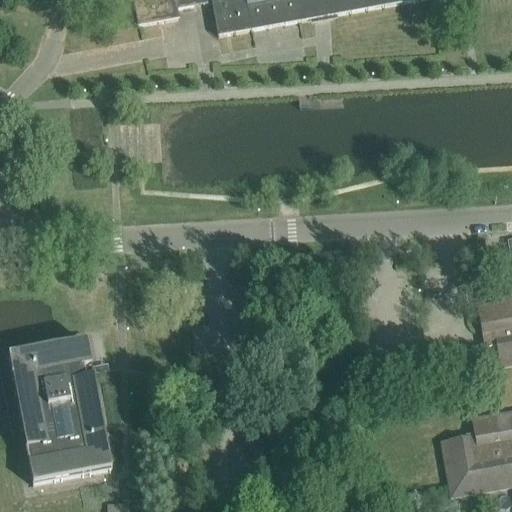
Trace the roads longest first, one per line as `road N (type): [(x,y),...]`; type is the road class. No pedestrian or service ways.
road 1 (residential): [(0,218),(47,243),(511,215)]
road 2 (unclassified): [(0,110),(37,74),(63,0)]
